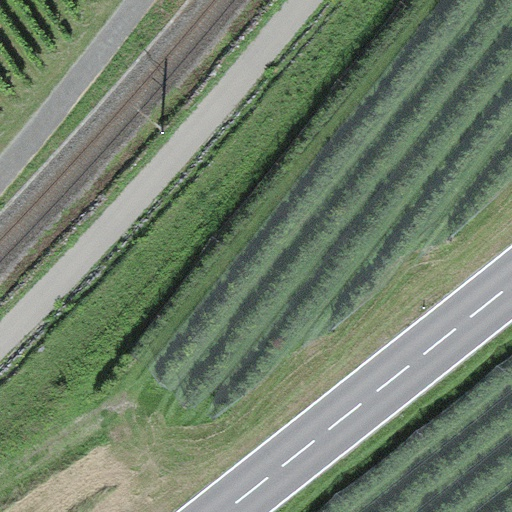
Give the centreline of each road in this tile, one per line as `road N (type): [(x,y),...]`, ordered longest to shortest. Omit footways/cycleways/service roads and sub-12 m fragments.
road 1 (track): [(0,348),(182,151),(304,0)]
road 2 (primary): [(228,511),(511,286)]
road 3 (track): [(0,476),(104,415),(150,417),(230,510)]
road 4 (track): [(144,0),(0,178)]
